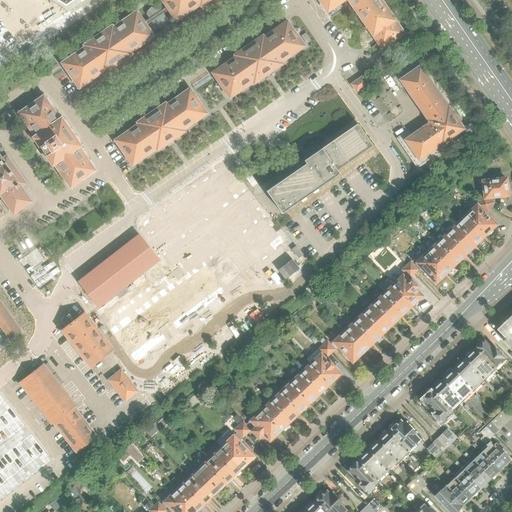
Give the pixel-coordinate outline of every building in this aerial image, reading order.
[(162,0),(165,4),(167,7),(169,10),(176,21),(200,4),(201,6),(203,4),(209,0),(162,0)] [(403,33),(382,2),(380,0),(319,0),(327,12),(338,4),(343,0),(348,0),(352,5),(382,48),(403,33)] [(149,19),(144,22),(146,26),(151,22),(156,28),(168,20),(164,14),(169,10),(167,7),(161,10),(160,9),(158,6),(157,6),(156,6),(155,6),(154,6),(152,6),(151,7),(150,7),(149,8),(149,9),(148,10),(147,11),(147,12),(146,13),(146,14),(148,17),(149,19)] [(144,22),(136,12),(113,28),(112,26),(84,45),(85,47),(62,63),(79,88),(102,72),(104,73),(131,54),(130,52),(153,36),(146,26),(144,22)] [(304,46),(287,22),(264,38),(263,36),(235,55),(236,57),(213,73),(230,98),(253,82),(254,83),(281,64),(280,62),(304,46)] [(463,129),(449,108),(416,62),(393,79),(400,88),(404,85),(429,120),(428,125),(406,140),(419,159),(463,129)] [(362,77),(351,84),(356,92),(367,85),(362,77)] [(207,114),(190,89),(167,105),(165,104),(138,123),(139,124),(116,140),(132,165),(156,149),(157,151),(185,131),(184,130),(207,114)] [(81,146),(72,134),(61,118),(60,119),(44,96),(19,113),(35,137),(33,138),(52,165),(54,164),(70,188),(95,171),(79,147),(81,146)] [(306,164),(266,191),(273,201),(282,214),(294,206),(340,174),(337,171),(373,146),(357,124),(304,161),(306,164)] [(25,184),(8,159),(7,157),(2,160),(0,157),(0,193),(14,214),(31,202),(20,187),(25,184)] [(480,201),(490,208),(493,201),(493,199),(496,196),(508,195),(507,193),(509,191),(508,186),(507,185),(506,179),(497,179),(496,178),(493,178),(492,180),(479,181),(479,184),(483,184),(485,197),(483,198),(480,201)] [(472,209),(466,215),(474,224),(475,223),(479,227),(478,228),(485,235),(488,235),(491,232),(491,229),(496,225),(489,218),(489,215),(487,213),(490,208),(480,201),(475,198),(470,203),(470,204),(470,205),(470,206),(470,207),(472,209)] [(481,239),(485,235),(478,228),(479,227),(475,223),(474,224),(466,215),(457,224),(464,232),(466,232),(470,236),(468,237),(475,244),(476,244),(478,244),(481,241),(481,239)] [(472,248),(475,244),(468,237),(470,236),(466,232),(464,232),(457,224),(451,218),(448,221),(452,224),(444,231),(447,234),(455,242),(456,241),(460,245),(458,247),(465,254),(466,253),(468,253),(472,250),(472,248)] [(462,257),(465,254),(458,247),(460,245),(456,241),(455,242),(447,234),(438,242),(446,250),(447,249),(451,254),(449,256),(456,263),(456,262),(459,262),(462,259),(462,257)] [(452,266),(456,263),(449,256),(451,254),(447,249),(446,250),(438,242),(428,252),(436,259),(437,258),(442,263),(440,265),(446,272),(447,272),(449,272),(452,269),(452,266)] [(442,276),(446,272),(440,265),(442,263),(437,258),(436,259),(428,252),(417,263),(415,265),(412,262),(411,260),(406,265),(414,274),(421,267),(429,275),(428,276),(433,281),(434,280),(436,282),(437,281),(439,281),(442,278),(442,276)] [(405,273),(393,284),(402,293),(403,293),(407,296),(405,299),(411,305),(412,305),(414,305),(418,302),(418,299),(421,296),(418,293),(422,290),(411,279),(410,278),(414,274),(406,265),(401,269),(405,273)] [(408,309),(411,305),(405,299),(407,296),(403,293),(402,293),(393,284),(384,294),(392,303),(394,302),(398,306),(395,308),(402,314),(405,314),(408,311),(408,309)] [(398,318),(402,314),(395,308),(398,306),(394,302),(392,303),(384,294),(374,303),(383,312),(384,311),(388,315),(386,317),(392,323),(393,323),(395,323),(398,320),(398,318)] [(0,302),(0,325),(10,339),(20,331),(0,302)] [(388,327),(392,323),(386,317),(388,315),(384,311),(383,312),(374,303),(365,312),(373,321),(374,320),(379,324),(376,327),(382,333),(383,332),(385,332),(389,329),(388,327)] [(379,336),(382,333),(376,327),(379,324),(374,320),(373,321),(365,312),(355,321),(364,330),(365,329),(369,334),(367,336),(373,342),(376,342),(379,339),(379,336)] [(113,349),(97,330),(85,313),(62,330),(90,366),(113,349)] [(511,314),(502,324),(496,329),(505,338),(503,341),(511,350),(511,314)] [(369,346),(373,342),(367,336),(369,334),(365,329),(364,330),(355,321),(345,330),(354,339),(355,338),(359,343),(357,345),(363,351),(364,351),(366,351),(369,348),(369,346)] [(359,355),(363,351),(357,345),(359,343),(355,338),(354,339),(345,330),(331,344),(327,340),(323,344),(331,353),(338,346),(346,354),(345,355),(350,360),(351,359),(352,361),(354,360),(356,360),(359,357),(359,355)] [(307,359),(311,363),(319,372),(320,371),(324,376),(322,378),(328,385),(329,384),(331,384),(335,381),(334,379),(339,374),(333,367),(334,365),(327,357),(331,353),(323,344),(321,341),(316,346),(318,348),(307,359)] [(506,360),(493,346),(490,348),(484,341),(482,343),(478,341),(478,342),(475,345),(474,345),(476,349),(475,349),(482,356),(484,356),(487,358),(486,361),(494,368),(499,363),(501,365),(506,360)] [(494,368),(486,361),(487,358),(484,356),(482,356),(475,349),(472,353),(468,351),(468,352),(465,355),(464,354),(466,358),(465,359),(472,366),(474,365),(476,368),(476,370),(483,378),(489,372),(493,376),(495,374),(501,380),(503,378),(494,368)] [(483,378),(476,370),(476,368),(474,365),(472,366),(465,359),(461,363),(457,361),(457,362),(454,365),(453,365),(455,369),(454,370),(460,377),(463,376),(465,379),(464,381),(472,389),(479,382),(482,385),(484,383),(492,391),(494,389),(483,378)] [(325,388),(328,385),(322,378),(324,376),(320,371),(319,372),(311,363),(301,373),(309,381),(310,380),(314,385),(312,387),(319,394),(320,393),(322,393),(325,390),(325,388)] [(96,436),(73,406),(75,405),(44,365),(20,383),(51,424),(53,422),(76,452),(96,436)] [(121,370),(109,380),(125,401),(137,391),(121,370)] [(472,389),(464,381),(465,379),(463,376),(460,377),(454,370),(450,374),(446,372),(446,373),(443,375),(442,375),(444,379),(443,380),(449,387),(451,387),(454,390),(453,392),(461,399),(472,389)] [(315,397),(319,394),(312,387),(314,385),(310,380),(309,381),(301,373),(291,382),(299,390),(300,390),(305,394),(302,396),(309,403),(310,402),(312,402),(315,399),(315,397)] [(461,399),(453,392),(454,390),(451,387),(449,387),(443,380),(439,384),(435,382),(435,383),(432,386),(432,385),(433,389),(432,390),(439,396),(441,396),(444,399),(443,401),(451,409),(461,399)] [(305,406),(309,403),(302,396),(305,394),(300,390),(299,390),(291,382),(282,391),(290,399),(291,399),(295,403),(293,405),(299,412),(300,411),(302,412),(305,408),(305,406)] [(451,409),(443,401),(444,399),(441,396),(439,396),(432,390),(429,394),(425,392),(422,395),(421,395),(423,399),(422,400),(423,401),(423,402),(426,405),(433,411),(432,412),(434,414),(433,415),(438,420),(439,419),(442,423),(452,412),(456,416),(457,415),(451,409)] [(296,416),(299,412),(293,405),(295,403),(291,399),(290,399),(282,391),(271,400),(280,409),(281,408),(285,413),(283,414),(290,421),(292,421),(296,418),(296,416)] [(286,425),(290,421),(283,414),(285,413),(281,408),(280,409),(271,400),(262,409),(271,418),(271,417),(276,421),(273,424),(280,431),(281,430),(283,430),(286,427),(286,425)] [(511,417),(511,412),(505,406),(495,415),(504,425),(511,417)] [(277,434),(280,431),(273,424),(276,421),(271,417),(271,418),(262,409),(261,407),(255,413),(257,414),(246,424),(243,421),(239,425),(247,433),(251,430),(249,428),(251,426),(254,430),(253,431),(259,437),(264,433),(270,440),(271,439),(273,439),(277,436),(277,434)] [(504,425),(495,415),(490,420),(499,430),(504,425)] [(420,440),(414,434),(416,432),(406,422),(404,424),(401,420),(396,425),(392,424),(389,427),(388,427),(390,431),(389,431),(395,438),(397,437),(400,440),(399,442),(408,451),(412,447),(420,440)] [(499,430),(490,420),(485,424),(478,431),(488,441),(488,440),(499,430)] [(228,443),(222,449),(241,468),(243,468),(246,465),(246,463),(253,456),(244,447),(244,446),(242,443),(241,443),(239,441),(247,433),(239,425),(239,424),(234,429),(237,433),(227,442),(228,443)] [(408,451),(399,442),(400,440),(397,437),(395,438),(389,431),(385,435),(382,433),(381,433),(382,434),(379,437),(378,436),(378,437),(380,440),(379,441),(385,447),(387,447),(390,450),(390,452),(398,461),(408,451)] [(451,443),(442,434),(438,439),(446,448),(451,443)] [(446,448),(438,439),(433,443),(441,452),(446,448)] [(509,459),(496,445),(495,446),(494,445),(488,440),(488,441),(484,444),(485,445),(479,451),(488,459),(490,459),(491,461),(491,463),(498,470),(499,469),(500,469),(503,466),(503,465),(509,459)] [(398,461),(390,452),(390,450),(387,447),(385,447),(379,441),(375,445),(372,443),(371,443),(372,444),(369,446),(368,446),(370,450),(369,451),(387,471),(398,461)] [(241,468),(222,449),(216,454),(215,453),(209,459),(221,471),(221,473),(228,480),(235,474),(237,474),(240,471),(240,468),(241,468)] [(387,471),(369,451),(365,454),(361,453),(358,456),(359,460),(359,461),(365,467),(367,467),(369,469),(369,471),(378,480),(387,471)] [(498,470),(491,463),(491,461),(490,459),(488,459),(479,451),(470,459),(479,468),(481,468),(482,469),(482,471),(482,472),(489,479),(490,477),(491,478),(494,475),(494,473),(498,470)] [(224,484),(228,480),(221,473),(221,471),(209,459),(205,463),(206,464),(200,470),(218,489),(219,489),(221,489),(224,486),(224,484)] [(489,479),(482,472),(482,471),(482,469),(481,468),(479,468),(470,459),(462,468),(470,476),(472,476),(473,478),(474,480),(473,480),(480,487),(481,486),(482,486),(485,484),(485,482),(489,479)] [(378,480),(369,471),(369,469),(367,467),(365,467),(359,461),(355,464),(351,462),(351,463),(348,466),(349,470),(348,470),(349,471),(349,472),(352,475),(353,475),(359,482),(358,483),(360,485),(360,486),(364,490),(365,490),(368,493),(378,483),(382,488),(384,486),(378,480)] [(480,487),(473,480),(474,480),(473,478),(472,476),(470,476),(462,468),(453,476),(461,485),(463,485),(465,487),(465,489),(464,489),(471,496),(472,495),(473,495),(476,492),(476,491),(480,487)] [(218,489),(200,470),(194,476),(193,475),(190,478),(200,490),(202,490),(210,497),(213,495),(215,495),(218,492),(218,490),(218,489)] [(427,485),(418,476),(418,475),(412,481),(421,490),(427,485)] [(471,496),(464,489),(465,489),(465,487),(463,485),(461,485),(453,476),(444,485),(452,494),(454,494),(456,496),(456,497),(455,498),(462,504),(463,503),(464,504),(467,501),(467,499),(471,496)] [(184,485),(178,490),(196,510),(197,510),(199,510),(202,507),(202,505),(210,497),(202,490),(200,490),(190,478),(184,484),(184,485)] [(421,490),(412,481),(406,486),(415,496),(421,490)] [(462,505),(462,504),(455,498),(456,497),(456,496),(454,494),(452,494),(444,485),(434,494),(448,509),(448,511),(449,511),(456,511),(459,510),(458,509),(462,505)] [(196,510),(178,490),(173,496),(172,495),(165,502),(162,498),(158,502),(166,511),(170,507),(172,509),(172,511),(173,511),(196,511),(196,510)] [(343,511),(346,510),(340,504),(342,502),(333,493),(330,495),(327,491),(322,496),(318,494),(318,495),(315,498),(315,497),(314,497),(316,501),(315,502),(322,509),(324,508),(326,511),(325,511),(343,511)] [(325,511),(326,511),(324,508),(322,509),(315,502),(312,505),(308,504),(305,507),(304,507),(306,511),(305,511),(325,511)] [(433,511),(429,507),(427,509),(421,503),(411,511),(433,511)]
